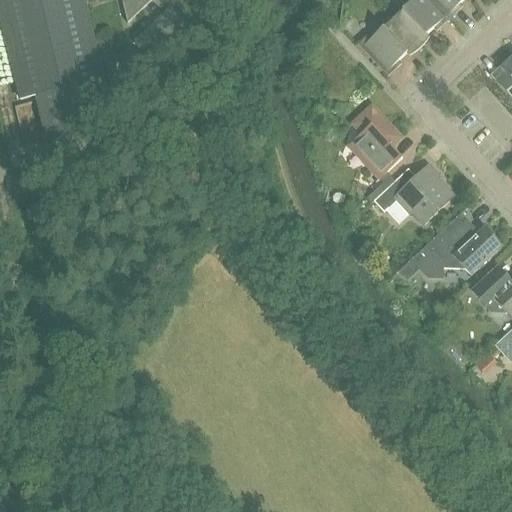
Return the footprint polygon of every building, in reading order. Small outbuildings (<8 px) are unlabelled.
[(0,0),(0,19),(20,102),(34,98),(47,151),(106,101),(102,82),(82,0),(0,0)] [(121,0),(127,24),(151,0),(152,0),(161,9),(170,0),(121,0)] [(393,20),(417,46),(421,50),(430,39),(427,36),(434,29),(437,32),(450,20),(431,0),(406,0),(411,4),(393,20)] [(471,0),(431,0),(450,20),(463,8),(460,5),(465,0),(470,0),(471,0)] [(171,7),(133,43),(158,69),(196,33),(171,7)] [(421,50),(417,46),(393,20),(376,37),(371,33),(358,45),(388,78),(402,65),(399,62),(407,55),(410,58),(421,50)] [(511,59),(501,70),(503,72),(494,81),(511,99),(511,59)] [(397,134),(372,107),(353,125),(362,135),(349,147),(380,180),(403,160),(387,143),(397,134)] [(397,201),(410,215),(411,216),(413,214),(424,226),(454,198),(438,181),(439,179),(428,167),(403,191),(396,182),(374,203),(384,214),(397,201)] [(458,218),(412,261),(429,279),(443,279),(443,270),(465,271),(471,276),(503,247),(485,228),(476,237),(458,218)] [(492,273),(471,292),(492,314),(507,315),(511,320),(511,281),(511,282),(498,267),(492,273)] [(511,331),(497,345),(503,352),(511,361),(511,331)] [(197,502),(201,511),(226,511),(219,498),(206,506),(202,499),(206,497),(194,474),(180,481),(175,470),(142,486),(155,511),(180,511),(184,510),(197,502)]
